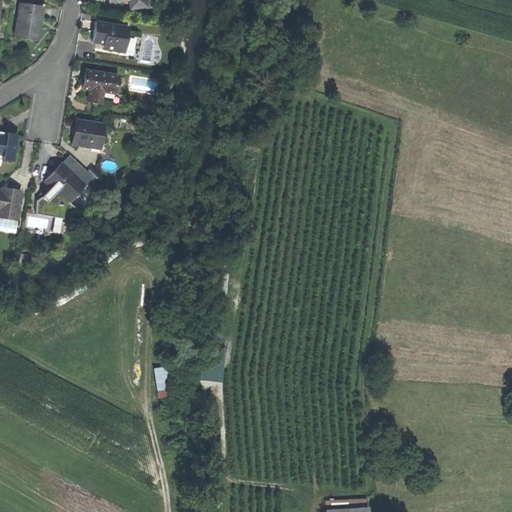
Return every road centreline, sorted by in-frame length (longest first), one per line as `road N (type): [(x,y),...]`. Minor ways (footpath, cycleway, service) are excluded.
road 1 (track): [(244,0),(217,119),(149,299),(147,409),(163,511)]
road 2 (residential): [(0,98),(57,57),(72,0)]
